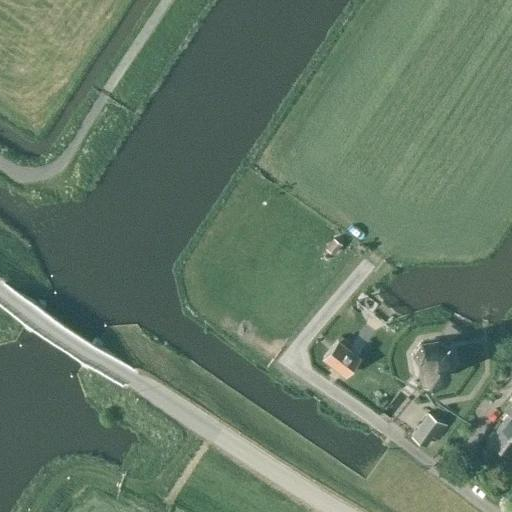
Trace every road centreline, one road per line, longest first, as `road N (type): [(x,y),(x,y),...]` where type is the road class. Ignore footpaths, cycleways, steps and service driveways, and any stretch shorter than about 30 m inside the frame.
road 1 (unclassified): [(341,511),(0,292)]
road 2 (unclassified): [(0,161),(23,175),(51,170),(104,95)]
